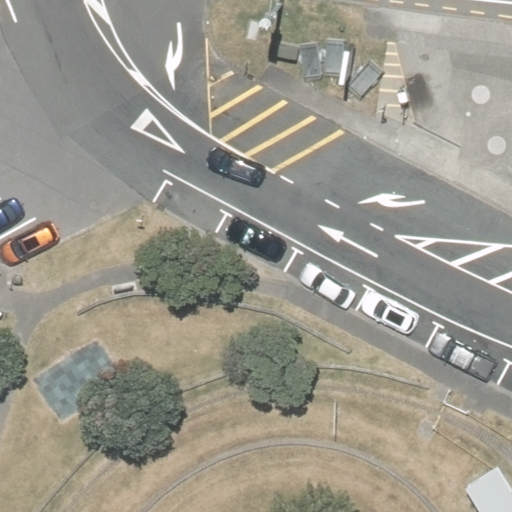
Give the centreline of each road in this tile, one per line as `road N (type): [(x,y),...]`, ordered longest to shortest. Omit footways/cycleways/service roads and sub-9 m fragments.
road 1 (unclassified): [(511,318),(392,266),(118,94)]
road 2 (unclassified): [(188,0),(161,64),(118,94)]
